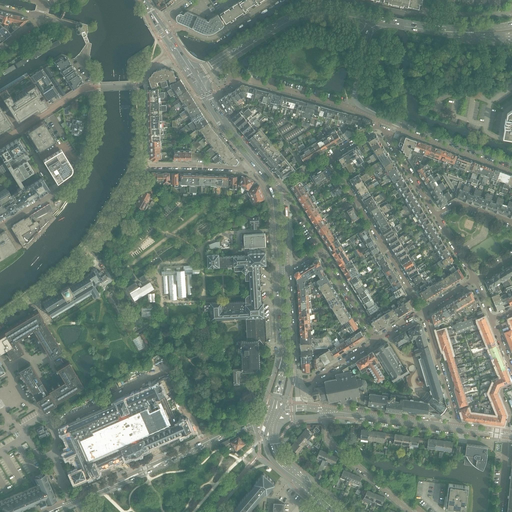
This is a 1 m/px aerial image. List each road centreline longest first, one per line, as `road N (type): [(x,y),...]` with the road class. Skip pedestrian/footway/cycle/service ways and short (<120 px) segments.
road 1 (residential): [(0,318),(75,262),(139,166)]
road 2 (residential): [(0,227),(77,172),(92,87)]
road 3 (residential): [(422,311),(331,160)]
road 4 (secondary): [(280,269),(284,344),(271,414)]
road 5 (secondary): [(226,59),(297,16),(355,17)]
road 6 (residential): [(355,99),(339,105),(245,79),(226,84)]
road 7 (residential): [(327,412),(331,445),(407,511)]
road 8 (tertiary): [(327,412),(454,428)]
road 9 (tertiary): [(511,163),(397,121)]
road 10 (residential): [(454,428),(422,311)]
road 11 (secondary): [(271,414),(161,463)]
